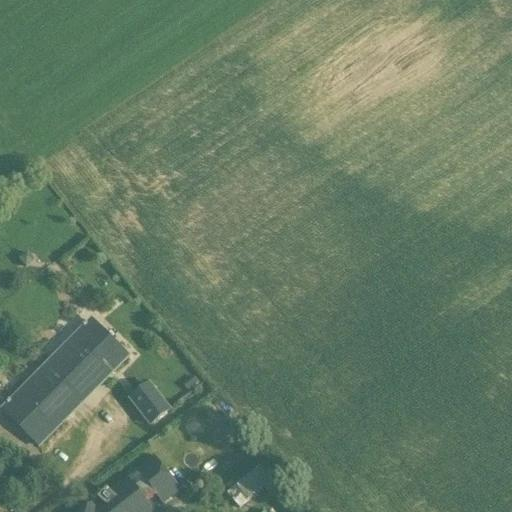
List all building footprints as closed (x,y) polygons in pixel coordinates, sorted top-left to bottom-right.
[(63,378),(83,403),(102,388),(108,396),(130,380),(104,347),(63,378)] [(83,403),(63,378),(57,370),(45,379),(52,387),(22,410),(47,444),(68,427),(62,419),(83,403)] [(140,413),(159,398),(149,386),(130,400),(140,413)] [(216,398),(179,427),(193,445),(212,430),(227,448),(245,434),(216,398)] [(157,511),(164,507),(138,473),(87,511),(157,511)]
